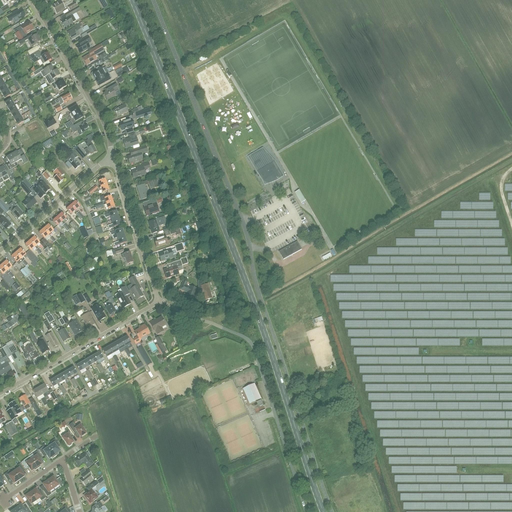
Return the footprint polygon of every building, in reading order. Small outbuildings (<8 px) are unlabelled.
[(56,14),(65,9),(60,1),(52,6),(56,14)] [(75,2),(67,6),(70,11),(77,6),(75,2)] [(76,21),(72,15),(80,10),(78,7),(65,14),(67,18),(61,22),(64,28),(76,21)] [(9,22),(17,17),(18,20),(25,16),(22,9),(18,11),(17,9),(14,11),(15,13),(7,18),(9,22)] [(23,39),(27,37),(26,34),(34,30),(33,29),(34,28),(33,26),(31,26),(29,22),(21,27),(23,31),(20,32),(16,34),(20,41),(23,39)] [(75,26),(76,27),(72,29),(72,30),(67,33),(71,39),(80,34),(83,33),(81,30),(83,29),(80,23),(75,26)] [(95,26),(87,31),(89,34),(97,29),(95,26)] [(27,37),(23,39),(20,41),(17,43),(20,47),(26,44),(29,42),(32,47),(40,41),(37,35),(33,37),(32,34),(27,37)] [(78,43),(80,45),(76,47),(80,54),(89,48),(87,44),(91,42),(88,37),(78,43)] [(94,57),(103,51),(100,45),(88,52),(89,55),(83,59),(87,65),(96,60),(94,57)] [(40,60),(43,64),(51,60),(47,53),(41,57),(38,51),(30,56),(34,63),(40,60)] [(51,66),(47,68),(41,72),(40,69),(33,73),(35,76),(40,73),(43,78),(49,75),(54,71),(51,66)] [(102,68),(91,74),(95,81),(109,74),(105,68),(102,70),(102,68)] [(129,72),(128,69),(117,75),(119,78),(129,72)] [(57,70),(54,71),(49,75),(52,80),(50,82),(51,84),(58,80),(56,78),(60,76),(57,70)] [(109,74),(95,81),(98,86),(112,79),(109,74)] [(51,84),(51,85),(54,89),(57,88),(59,91),(67,87),(63,81),(59,83),(58,80),(51,84)] [(116,95),(114,92),(119,88),(116,83),(104,90),(106,93),(104,94),(107,100),(116,95)] [(11,95),(7,90),(1,93),(5,99),(11,95)] [(64,103),(72,99),(69,93),(54,101),(56,104),(60,102),(61,104),(64,103)] [(5,103),(8,109),(14,105),(11,100),(5,103)] [(14,105),(8,109),(11,114),(17,111),(14,105)] [(117,117),(128,112),(125,105),(117,109),(117,108),(114,109),(115,110),(114,110),(116,114),(117,117)] [(83,118),(77,106),(69,111),(71,115),(70,116),(72,119),(73,118),(76,122),(83,118)] [(143,109),(142,106),(131,111),(133,114),(135,113),(139,111),(139,112),(142,110),(143,109)] [(133,115),(135,115),(136,115),(137,120),(151,115),(149,108),(135,113),(133,114),(133,115)] [(20,116),(17,111),(11,114),(14,120),(20,116)] [(24,122),(20,116),(14,120),(18,125),(24,122),(25,124),(30,121),(28,119),(24,122)] [(56,123),(53,118),(44,123),(47,128),(56,123)] [(133,127),(131,119),(119,123),(122,131),(125,130),(133,127)] [(77,131),(80,136),(83,134),(82,133),(89,129),(88,128),(89,127),(88,126),(87,126),(85,123),(82,125),(81,122),(71,128),(74,133),(77,131)] [(123,141),(126,148),(132,146),(132,145),(138,143),(134,133),(129,135),(130,138),(123,141)] [(92,138),(84,142),(87,148),(91,155),(96,152),(93,145),(91,142),(93,141),(92,138)] [(131,156),(126,157),(129,165),(142,160),(140,154),(147,152),(145,147),(135,150),(135,149),(129,151),(131,156)] [(248,157),(265,185),(268,184),(267,183),(271,180),(272,183),(276,182),(275,181),(281,178),(273,163),(271,164),(262,149),(263,148),(264,149),(263,148),(248,157)] [(67,154),(70,158),(67,160),(68,161),(65,164),(69,168),(72,166),(75,170),(80,165),(75,159),(77,157),(71,150),(67,154)] [(19,162),(19,161),(21,160),(22,162),(26,160),(23,154),(19,156),(17,151),(11,155),(17,166),(17,165),(16,163),(19,162)] [(13,170),(12,168),(17,166),(11,155),(6,158),(9,163),(5,165),(9,170),(8,170),(11,175),(10,172),(13,170)] [(136,167),(137,170),(132,171),(134,178),(145,175),(143,170),(150,168),(148,163),(136,167)] [(11,175),(8,170),(5,172),(2,167),(0,168),(0,176),(3,182),(9,178),(8,177),(11,175)] [(58,168),(53,172),(56,176),(54,178),(59,184),(64,180),(61,177),(64,175),(58,168)] [(47,180),(50,177),(46,172),(42,175),(47,180)] [(43,182),(45,180),(43,177),(39,181),(41,183),(38,186),(46,195),(45,194),(50,190),(43,182)] [(158,186),(161,185),(159,178),(148,181),(151,190),(159,187),(158,186)] [(22,182),(23,183),(29,189),(32,186),(25,179),(22,182)] [(29,189),(23,183),(20,186),(28,195),(32,193),(29,190),(29,189)] [(146,191),(147,190),(146,187),(145,188),(144,185),(137,187),(141,200),(148,197),(146,191)] [(41,199),(46,195),(38,186),(36,189),(34,186),(29,190),(32,193),(34,191),(41,199)] [(91,195),(98,188),(96,186),(88,192),(91,195)] [(301,204),(304,202),(298,191),(295,193),(301,204)] [(102,201),(105,200),(106,204),(113,202),(111,196),(104,198),(103,195),(100,196),(102,201)] [(28,210),(36,203),(31,196),(22,204),(28,210)] [(0,205),(0,206),(3,209),(3,210),(7,214),(9,211),(3,204),(0,200),(0,205)] [(149,215),(159,212),(156,203),(158,203),(157,200),(156,200),(150,202),(151,205),(143,207),(146,215),(149,214),(149,215)] [(71,205),(75,210),(78,208),(80,210),(81,208),(80,207),(75,201),(71,205)] [(9,210),(11,212),(17,219),(23,214),(15,205),(9,210)] [(75,210),(71,205),(66,209),(71,214),(75,210)] [(111,220),(118,218),(116,211),(109,213),(109,214),(104,215),(105,218),(110,216),(111,220)] [(62,222),(64,220),(66,222),(68,220),(66,218),(62,213),(57,217),(62,222)] [(0,222),(5,229),(11,225),(4,217),(0,219),(0,222)] [(60,224),(62,222),(57,217),(53,221),(59,227),(61,225),(60,224)] [(118,218),(111,220),(113,224),(108,226),(109,228),(114,227),(120,225),(118,218)] [(160,225),(163,225),(162,221),(157,223),(156,220),(148,222),(152,233),(159,231),(158,226),(160,225)] [(48,225),(44,229),(49,235),(51,233),(53,234),(55,233),(57,236),(60,234),(55,228),(53,230),(48,225)] [(117,238),(124,235),(122,228),(115,231),(110,233),(111,235),(116,234),(117,238)] [(47,241),(50,238),(54,243),(55,242),(51,237),(49,235),(44,229),(39,232),(44,239),(45,238),(47,241)] [(83,239),(88,236),(86,230),(80,233),(83,239)] [(124,235),(117,238),(119,242),(114,243),(115,246),(119,244),(126,242),(124,235)] [(34,236),(30,240),(35,247),(40,243),(34,236)] [(166,244),(170,243),(168,238),(165,239),(164,236),(154,239),(155,242),(154,242),(155,246),(165,243),(166,244)] [(31,250),(35,247),(30,240),(25,244),(30,250),(30,251),(31,250)] [(298,242),(279,252),(284,260),(302,250),(298,242)] [(182,243),(174,245),(175,249),(176,252),(184,250),(182,243)] [(114,250),(112,251),(111,250),(106,252),(107,257),(110,256),(111,261),(115,260),(114,257),(113,255),(116,254),(116,255),(124,252),(123,248),(114,250)] [(21,259),(24,257),(25,259),(27,257),(25,255),(26,255),(25,254),(20,249),(16,253),(21,259)] [(161,261),(173,257),(173,255),(177,254),(176,252),(175,249),(171,250),(171,249),(159,253),(161,261)] [(127,264),(133,262),(129,252),(121,255),(122,258),(125,258),(127,264)] [(19,265),(21,263),(22,262),(26,266),(27,265),(23,261),(21,259),(16,253),(11,257),(16,263),(17,262),(19,265)] [(7,271),(12,267),(7,260),(2,265),(7,271)] [(179,274),(178,271),(183,270),(182,266),(183,266),(181,260),(172,263),(173,267),(164,270),(165,274),(166,273),(168,278),(179,274)] [(72,274),(78,269),(76,267),(72,271),(72,270),(72,269),(71,269),(71,268),(71,267),(70,267),(69,264),(68,263),(68,262),(65,264),(72,274)] [(133,287),(131,289),(137,299),(140,297),(142,295),(139,289),(141,288),(134,276),(129,279),(133,287)] [(208,301),(208,299),(212,298),(208,284),(202,286),(201,281),(201,278),(197,279),(197,282),(198,289),(201,288),(203,295),(203,296),(204,300),(205,302),(208,301)] [(193,299),(195,293),(193,292),(194,288),(190,286),(189,287),(185,286),(187,283),(183,281),(180,290),(183,291),(184,290),(188,291),(186,296),(193,299)] [(119,303),(119,304),(121,307),(122,307),(122,308),(130,303),(126,296),(129,294),(125,286),(119,290),(122,294),(116,297),(119,303)] [(85,301),(81,294),(76,297),(75,297),(72,299),(76,305),(80,303),(81,304),(85,301)] [(111,304),(115,302),(112,297),(108,299),(109,301),(106,302),(108,306),(105,307),(110,315),(111,315),(113,314),(113,313),(115,311),(111,304)] [(98,321),(101,320),(105,317),(102,311),(104,310),(102,307),(100,308),(97,302),(91,305),(93,308),(91,309),(98,321)] [(25,315),(28,312),(22,304),(19,307),(25,315)] [(62,326),(65,324),(69,322),(66,316),(65,316),(62,311),(59,313),(62,318),(58,320),(62,326)] [(49,312),(44,315),(49,323),(54,320),(51,315),(49,312)] [(29,314),(23,318),(26,323),(30,321),(28,319),(31,317),(29,314)] [(8,329),(21,320),(17,316),(15,318),(13,316),(7,320),(9,322),(5,325),(8,329)] [(48,331),(52,329),(47,320),(46,321),(44,316),(41,318),(44,322),(43,322),(48,331)] [(71,318),(73,321),(68,324),(74,335),(82,331),(76,320),(74,316),(71,318)] [(161,327),(165,325),(161,318),(154,322),(154,321),(150,323),(154,331),(155,331),(157,334),(163,330),(161,327)] [(140,338),(149,333),(144,326),(135,332),(137,336),(133,339),(136,344),(141,342),(140,340),(140,339),(140,338)] [(58,333),(63,342),(70,338),(64,329),(61,331),(59,329),(56,330),(58,333)] [(29,334),(35,344),(38,342),(32,332),(29,334)] [(53,348),(58,345),(51,333),(46,336),(53,348)] [(45,343),(46,342),(43,337),(39,340),(41,343),(37,345),(43,354),(49,351),(47,347),(45,343)] [(124,347),(130,343),(126,337),(120,340),(124,347)] [(155,339),(159,345),(163,353),(167,351),(163,343),(159,337),(155,339)] [(114,343),(118,350),(124,347),(120,340),(114,343)] [(24,353),(27,351),(32,360),(38,356),(31,344),(30,342),(28,342),(24,344),(24,346),(24,345),(20,347),(24,353)] [(118,350),(114,343),(109,347),(113,354),(118,350)] [(12,359),(13,360),(14,362),(15,361),(19,368),(25,364),(14,344),(8,347),(7,346),(3,348),(9,357),(12,355),(13,358),(12,359)] [(113,354),(109,347),(103,350),(107,357),(113,354)] [(137,349),(147,366),(150,364),(140,347),(137,349)] [(3,348),(2,348),(0,349),(0,353),(3,358),(0,359),(0,375),(7,371),(8,372),(11,370),(8,364),(11,362),(9,358),(8,358),(3,348)] [(99,352),(93,356),(97,362),(99,360),(103,366),(106,364),(99,352)] [(93,356),(88,359),(91,365),(97,362),(93,356)] [(85,368),(91,365),(88,359),(82,362),(85,368)] [(79,372),(85,368),(82,362),(76,366),(79,372)] [(100,363),(97,365),(101,373),(105,371),(100,363)] [(71,377),(76,373),(73,367),(67,371),(71,377)] [(67,371),(61,374),(65,380),(71,377),(67,371)] [(59,383),(65,380),(61,374),(56,377),(59,383)] [(57,384),(59,387),(61,386),(59,383),(56,377),(50,381),(53,387),(57,384)] [(44,384),(39,388),(43,394),(45,398),(46,400),(49,399),(46,393),(48,391),(44,384)] [(244,389),(250,403),(261,399),(254,384),(244,389)] [(39,388),(33,391),(36,397),(37,398),(38,401),(40,400),(44,406),(48,404),(46,400),(45,398),(43,394),(39,388)] [(25,395),(19,399),(23,406),(25,409),(30,407),(28,404),(30,403),(28,400),(25,395)] [(162,405),(173,400),(171,397),(160,402),(162,405)] [(14,402),(9,405),(12,411),(10,412),(7,413),(14,425),(18,422),(15,417),(23,411),(21,407),(19,409),(14,402)] [(39,408),(36,403),(36,404),(35,403),(31,406),(38,417),(42,414),(39,409),(39,408)] [(11,437),(18,432),(12,422),(4,426),(11,437)] [(77,433),(81,437),(87,433),(85,431),(86,430),(83,427),(82,427),(81,425),(77,427),(73,422),(69,425),(75,434),(77,433)] [(68,429),(65,430),(68,434),(62,438),(68,446),(69,447),(72,445),(71,444),(74,442),(70,437),(73,436),(68,429)] [(56,456),(59,454),(58,453),(60,452),(57,447),(60,445),(55,439),(51,442),(52,445),(49,447),(56,456)] [(46,454),(49,459),(52,458),(52,459),(56,456),(49,447),(45,449),(44,447),(39,450),(43,456),(46,454)] [(14,451),(6,457),(8,461),(17,455),(14,451)] [(38,469),(41,467),(40,466),(43,464),(39,459),(42,457),(37,451),(33,454),(35,457),(31,459),(38,469)] [(75,461),(79,466),(84,462),(88,468),(93,464),(86,453),(75,461)] [(28,467),(32,472),(34,470),(35,471),(38,469),(31,459),(28,462),(26,459),(21,462),(26,469),(28,467)] [(20,464),(17,465),(19,468),(14,472),(19,480),(25,476),(22,472),(24,470),(20,464)] [(81,481),(85,486),(93,479),(89,475),(91,474),(88,471),(81,476),(83,479),(81,481)] [(14,472),(10,474),(8,472),(4,475),(8,481),(11,479),(14,484),(19,480),(14,472)] [(57,481),(53,477),(48,480),(55,491),(63,486),(61,479),(57,481)] [(55,491),(48,480),(42,484),(46,489),(43,491),(47,497),(52,494),(55,491)] [(42,501),(46,498),(42,492),(39,493),(36,489),(30,492),(36,501),(40,498),(42,501)] [(92,489),(84,496),(90,504),(98,497),(92,489)] [(29,508),(32,506),(31,505),(36,501),(30,492),(25,496),(28,501),(26,503),(29,508)] [(104,511),(102,509),(101,508),(103,507),(100,502),(95,505),(97,507),(97,508),(97,509),(96,509),(95,509),(95,511),(93,510),(91,511),(104,511)]
